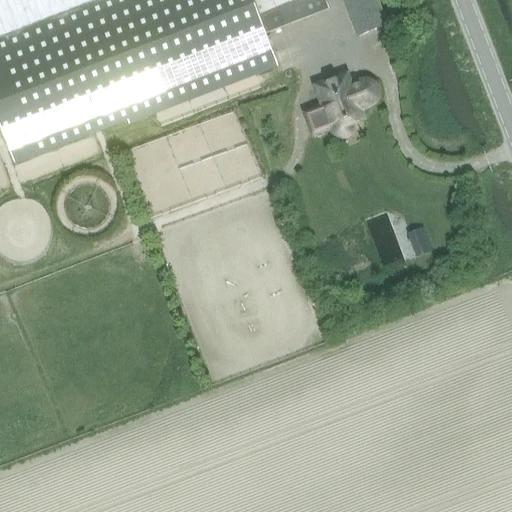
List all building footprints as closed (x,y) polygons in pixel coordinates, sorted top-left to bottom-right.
[(253,0),(124,0),(0,48),(0,128),(18,176),(282,74),(267,35),(260,17),(253,0)] [(0,0),(0,48),(124,0),(0,0)] [(253,0),(260,17),(267,35),(329,11),(324,0),(253,0)] [(341,0),(356,39),(385,28),(373,0),(341,0)] [(315,91),(332,134),(335,138),(339,140),(344,139),(347,136),(349,132),(349,127),(361,123),(357,112),(368,108),(372,105),(375,102),(376,97),(375,93),(372,89),(369,86),(364,85),(360,86),(348,90),(344,80),(315,91)]
